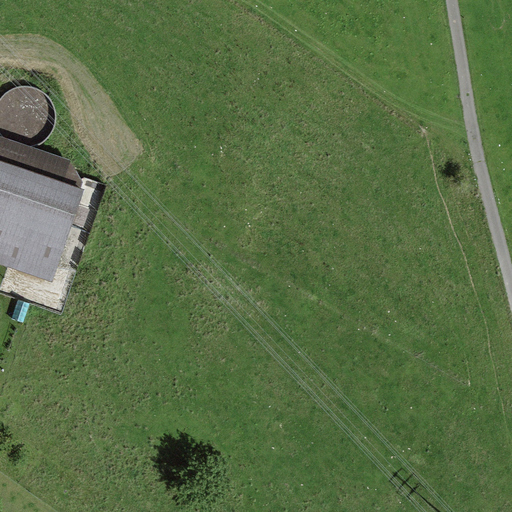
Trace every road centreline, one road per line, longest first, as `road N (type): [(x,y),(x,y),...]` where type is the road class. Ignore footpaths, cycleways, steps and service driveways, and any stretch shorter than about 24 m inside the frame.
road 1 (track): [(242,0),(484,174)]
road 2 (track): [(511,281),(450,0)]
